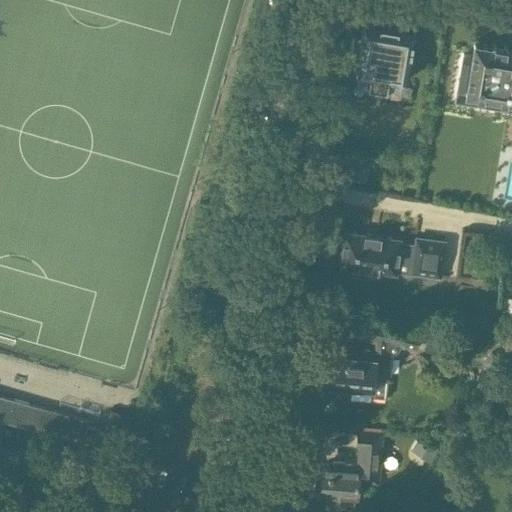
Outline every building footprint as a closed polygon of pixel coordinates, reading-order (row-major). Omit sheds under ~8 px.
[(363,21),(354,72),(371,74),(368,90),(386,93),(389,78),(404,80),(413,30),(397,28),(397,26),(378,23),(378,24),(363,21)] [(462,53),(460,70),(468,71),(465,92),(511,99),(511,46),(473,41),(471,54),(462,53)] [(338,150),(334,175),(365,180),(369,155),(338,150)] [(344,230),(339,265),(356,267),(355,272),(378,276),(379,270),(396,272),(397,260),(412,262),(412,264),(439,267),(438,275),(440,275),(445,240),(416,236),(414,247),(399,245),(400,237),(344,230)] [(385,353),(386,341),(416,347),(419,333),(374,324),(372,338),(376,339),(375,351),(362,350),(361,355),(332,352),(331,368),(327,367),(326,380),(329,381),(329,383),(373,387),(372,395),(386,396),(388,373),(390,373),(391,354),(385,353)] [(486,357),(486,365),(491,370),(501,361),(491,351),(486,357)] [(0,419),(96,446),(101,428),(86,424),(87,418),(0,393),(0,419)] [(472,445),(482,431),(466,421),(457,435),(472,445)] [(116,428),(106,425),(98,452),(108,455),(116,428)] [(322,475),(318,475),(315,477),(314,486),(317,489),(320,489),(320,497),(339,498),(338,503),(341,506),(350,507),(354,504),(354,496),(357,496),(358,482),(371,483),(371,481),(378,482),(383,432),(357,429),(356,443),(360,443),(358,464),(333,462),(333,465),(323,464),(322,475)] [(420,438),(411,451),(429,462),(437,448),(420,438)]
